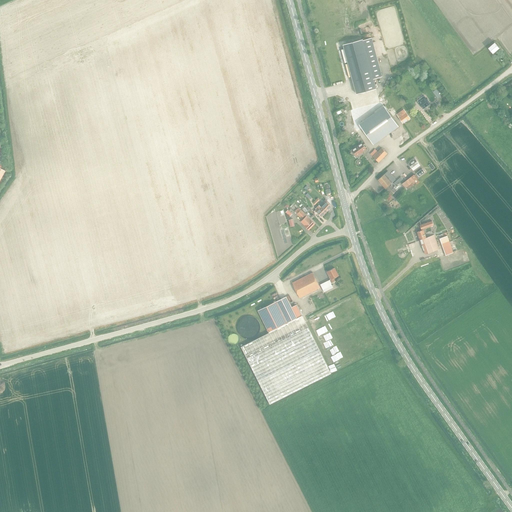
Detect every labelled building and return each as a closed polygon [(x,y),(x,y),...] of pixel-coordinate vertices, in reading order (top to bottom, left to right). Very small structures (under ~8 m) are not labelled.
[(376,89),(363,40),(343,46),(356,94),(376,89)] [(488,48),(492,53),(499,49),(494,43),(488,48)] [(424,96),(418,100),(419,102),(423,109),(430,104),(426,97),(425,98),(424,96)] [(397,114),(403,123),(410,118),(403,109),(397,114)] [(399,126),(387,110),(361,128),(368,137),(373,145),(399,126)] [(352,150),(357,156),(366,149),(362,143),(352,150)] [(382,148),(373,157),(379,162),(387,153),(382,148)] [(415,158),(408,163),(411,168),(412,168),(414,170),(420,165),(415,158)] [(388,171),(378,180),(391,195),(397,189),(394,186),(393,187),(391,184),(395,180),(388,171)] [(411,177),(402,184),(405,188),(406,190),(415,183),(417,185),(419,183),(419,182),(417,179),(418,179),(414,175),(411,177)] [(393,184),(396,186),(403,180),(401,177),(393,184)] [(322,207),(327,212),(332,207),(327,202),(328,201),(326,200),(324,202),(326,203),(322,207)] [(322,217),(327,212),(322,207),(318,211),(317,209),(314,212),(316,213),(317,213),(322,217)] [(295,212),(302,219),(306,215),(299,208),(295,212)] [(307,216),(301,222),(305,225),(304,226),(309,230),(315,224),(310,220),(307,216)] [(422,230),(417,232),(420,239),(425,254),(439,249),(434,235),(426,238),(423,230),(423,229),(433,225),(432,221),(420,225),(421,229),(422,230)] [(442,243),(446,255),(453,252),(449,240),(442,243)] [(329,281),(320,285),(323,290),(332,285),(331,283),(335,281),(334,278),(339,276),(335,268),(327,272),(330,280),(329,281)] [(292,283),(300,298),(320,288),(313,273),(292,283)] [(276,301),(287,323),(297,318),(286,296),(276,301)] [(269,332),(287,323),(276,301),(258,310),(269,332)] [(296,305),(292,307),(297,318),(302,316),(296,305)] [(254,348),(277,394),(328,368),(302,316),(298,318),(267,334),(270,340),(254,348)]
